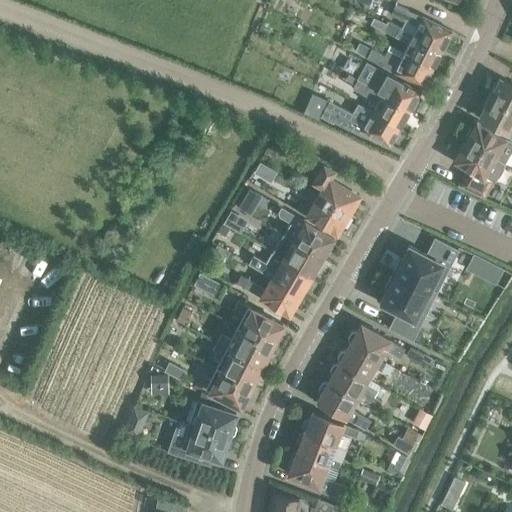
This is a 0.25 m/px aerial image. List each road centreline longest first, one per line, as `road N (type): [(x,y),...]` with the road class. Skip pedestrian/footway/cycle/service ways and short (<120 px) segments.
road 1 (unclassified): [(405,177),(317,132),(0,3)]
road 2 (residential): [(242,511),(268,410),(405,177)]
road 3 (residential): [(405,177),(496,0)]
